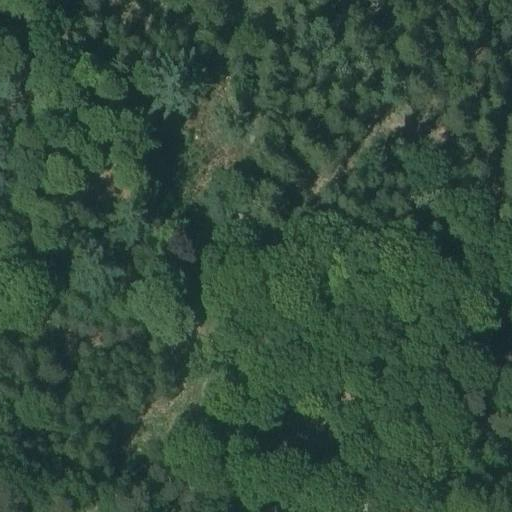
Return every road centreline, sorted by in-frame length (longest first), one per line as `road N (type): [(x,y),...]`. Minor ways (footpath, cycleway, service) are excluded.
road 1 (track): [(60,0),(0,350)]
road 2 (track): [(186,484),(372,511)]
road 3 (track): [(26,482),(105,496),(186,484)]
